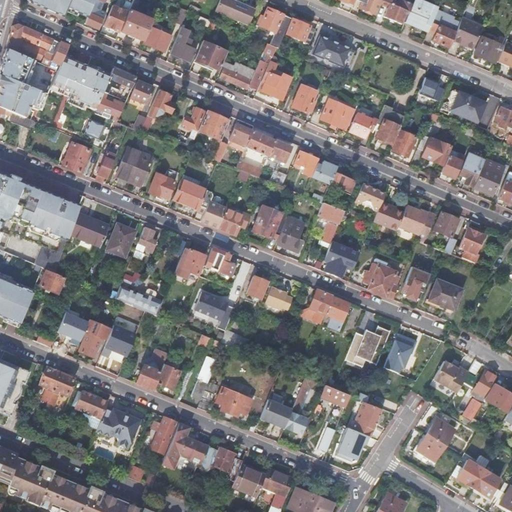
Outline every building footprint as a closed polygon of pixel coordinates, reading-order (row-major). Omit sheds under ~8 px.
[(28,0),(29,1),(29,2),(61,16),(65,7),(67,0),(28,0)] [(67,0),(65,7),(71,10),(79,13),(87,16),(94,0),(67,0)] [(94,0),(87,16),(84,23),(98,29),(103,19),(105,12),(100,10),(103,2),(103,0),(94,0)] [(132,0),(131,3),(127,12),(119,31),(142,41),(153,15),(148,12),(146,18),(132,13),(138,0),(137,0),(132,0)] [(231,0),(219,0),(215,11),(248,24),(254,9),(231,0)] [(355,0),(361,2),(358,7),(375,14),(380,2),(381,0),(355,0)] [(381,0),(380,2),(387,5),(382,16),(400,24),(406,11),(407,8),(409,9),(411,5),(402,1),(400,3),(396,2),(392,0),(381,0)] [(413,0),(411,5),(409,9),(404,22),(427,32),(429,28),(433,19),(437,7),(419,0),(413,0)] [(127,12),(131,3),(126,1),(122,10),(127,12)] [(112,6),(103,26),(118,33),(119,31),(127,12),(122,10),(112,6)] [(187,10),(180,7),(174,21),(182,24),(187,10)] [(282,35),(288,20),(281,17),(282,15),(267,8),(262,18),(260,16),(257,23),(260,25),(259,26),(282,35)] [(464,11),(457,27),(451,41),(458,44),(457,47),(462,49),(464,46),(472,50),(481,27),(470,23),(471,20),(473,15),(464,11)] [(210,20),(199,15),(196,22),(207,26),(210,20)] [(292,19),(285,33),(308,43),(313,31),(308,29),(309,26),(292,19)] [(433,19),(429,28),(436,31),(432,41),(448,48),(451,41),(457,27),(455,25),(453,26),(451,31),(438,26),(440,22),(433,19)] [(11,26),(6,48),(15,52),(16,49),(39,59),(43,51),(21,42),(23,40),(26,40),(47,49),(49,50),(53,40),(17,24),(11,26)] [(501,37),(506,39),(507,37),(511,28),(506,26),(501,37)] [(150,27),(143,43),(163,52),(170,36),(150,27)] [(180,27),(169,54),(189,63),(195,49),(188,46),(191,41),(186,38),(189,30),(180,27)] [(493,63),(501,46),(498,44),(491,42),(492,39),(482,35),(474,54),(493,63)] [(319,36),(311,54),(342,67),(350,49),(319,36)] [(501,46),(503,47),(505,42),(506,39),(501,37),(498,44),(501,46)] [(59,42),(53,40),(49,50),(47,49),(46,52),(45,52),(41,63),(47,65),(48,66),(53,55),(55,51),(59,42)] [(201,41),(193,59),(218,70),(226,52),(201,41)] [(48,66),(58,69),(64,55),(68,46),(59,42),(55,51),(53,55),(48,66)] [(503,47),(497,60),(511,66),(511,45),(505,42),(503,47)] [(275,47),(266,44),(264,49),(273,52),(275,47)] [(6,48),(0,68),(0,74),(6,77),(22,84),(33,59),(15,52),(6,48)] [(58,69),(50,88),(52,85),(58,88),(56,91),(66,96),(69,97),(68,99),(74,101),(74,103),(80,106),(81,104),(94,110),(95,108),(100,97),(103,91),(108,78),(110,75),(109,75),(108,77),(101,74),(102,72),(88,65),(78,61),(64,55),(58,69)] [(254,71),(253,74),(248,86),(255,89),(261,75),(262,72),(264,69),(266,63),(259,60),(257,64),(255,69),(254,71)] [(269,61),(263,76),(267,77),(261,91),(281,100),(284,91),(284,90),(289,78),(281,74),(279,78),(272,75),(276,64),(269,61)] [(135,78),(112,68),(110,75),(108,78),(112,80),(110,86),(116,88),(118,83),(131,88),(135,78)] [(247,78),(223,68),(218,78),(246,90),(248,86),(253,74),(249,73),(247,78)] [(369,72),(363,69),(359,78),(365,81),(369,72)] [(0,107),(25,117),(29,106),(38,110),(45,93),(37,90),(36,89),(22,84),(6,77),(0,74),(0,107)] [(439,101),(445,88),(438,85),(440,82),(425,76),(418,92),(439,101)] [(112,80),(108,78),(103,91),(113,95),(116,88),(110,86),(112,80)] [(137,81),(130,98),(145,105),(152,88),(137,81)] [(300,84),(290,107),(306,113),(310,103),(313,104),(314,101),(312,100),(316,91),(300,84)] [(157,90),(146,115),(152,118),(154,115),(157,116),(163,113),(164,110),(171,113),(175,104),(168,101),(170,95),(157,90)] [(388,95),(379,91),(374,104),(382,108),(388,95)] [(461,91),(458,99),(459,100),(456,106),(472,113),(479,98),(463,91),(463,92),(461,91)] [(100,97),(95,108),(118,117),(123,107),(112,102),(110,101),(100,97)] [(346,131),(351,118),(342,114),(345,108),(328,100),(319,119),(346,131)] [(482,126),(479,133),(485,135),(498,105),(489,101),(479,125),(482,126)] [(390,107),(384,104),(376,123),(380,125),(375,138),(390,144),(397,127),(398,127),(404,114),(390,108),(390,107)] [(33,128),(36,122),(25,117),(0,107),(0,114),(2,115),(3,112),(11,116),(9,120),(30,129),(31,127),(33,128)] [(182,124),(181,127),(184,129),(185,126),(196,130),(204,111),(195,108),(190,118),(186,116),(182,124)] [(511,133),(511,113),(500,108),(494,121),(511,128),(510,133),(511,133)] [(205,111),(197,130),(203,133),(202,136),(206,138),(208,135),(216,138),(213,146),(217,147),(220,141),(228,121),(205,111)] [(59,121),(64,123),(68,115),(62,113),(59,121)] [(371,120),(356,113),(348,131),(363,138),(367,129),(372,131),(376,122),(371,120)] [(98,140),(100,134),(104,125),(91,119),(85,134),(94,138),(98,140)] [(244,147),(251,131),(235,124),(228,140),(244,147)] [(274,140),(251,131),(244,147),(254,151),(253,154),(255,154),(256,152),(267,157),(268,155),(274,140)] [(400,131),(391,150),(407,157),(415,137),(400,131)] [(479,133),(474,131),(471,139),(489,147),(493,139),(485,135),(479,133)] [(423,135),(417,148),(423,151),(420,156),(441,165),(450,146),(423,135)] [(290,147),(274,140),(268,155),(283,162),(290,147)] [(217,147),(212,159),(217,161),(218,162),(227,144),(220,141),(217,147)] [(62,166),(80,173),(89,150),(71,143),(62,166)] [(122,178),(133,149),(126,146),(114,175),(122,178)] [(152,157),(133,149),(122,178),(141,186),(152,157)] [(316,164),(318,159),(299,151),(291,168),(311,177),(314,169),(316,164)] [(106,152),(95,179),(104,183),(115,156),(109,153),(106,152)] [(458,160),(448,155),(440,172),(454,178),(462,159),(459,157),(458,160)] [(238,161),(235,169),(237,169),(240,171),(245,173),(258,178),(261,170),(238,161)] [(320,166),(316,164),(314,169),(311,177),(329,184),(330,183),(331,180),(334,173),(336,167),(321,161),(320,166)] [(463,163),(458,175),(465,177),(462,183),(471,187),(478,170),(471,167),(472,163),(469,162),(468,165),(463,163)] [(482,167),(473,187),(491,195),(500,175),(482,167)] [(279,172),(274,184),(281,187),(286,175),(279,172)] [(0,216),(29,226),(68,239),(68,236),(77,211),(79,205),(0,173),(0,216)] [(331,180),(330,183),(349,192),(353,182),(334,173),(331,180)] [(155,174),(148,192),(157,196),(157,195),(167,199),(174,181),(155,174)] [(205,190),(180,180),(172,200),(197,210),(199,207),(205,190)] [(507,202),(511,191),(511,183),(505,181),(498,197),(504,200),(507,202)] [(361,184),(353,202),(376,212),(381,201),(384,194),(375,190),(361,184)] [(213,193),(205,190),(199,207),(205,209),(203,214),(200,222),(217,229),(225,209),(220,207),(209,202),(211,196),(213,193)] [(214,197),(211,196),(209,202),(220,207),(222,202),(220,198),(217,197),(214,197)] [(376,212),(372,221),(396,230),(397,226),(403,213),(395,209),(389,207),(390,205),(381,201),(376,212)] [(343,211),(322,203),(317,215),(324,218),(321,227),(324,228),(320,238),(319,240),(321,241),(327,243),(329,244),(340,217),(343,211)] [(250,231),(270,239),(271,236),(281,214),(261,205),(250,231)] [(413,209),(406,206),(403,213),(397,226),(418,235),(416,240),(423,243),(435,215),(427,212),(427,213),(419,210),(419,211),(413,209)] [(239,215),(225,209),(217,229),(235,236),(238,226),(239,224),(242,225),(241,227),(244,228),(249,215),(241,212),(239,215)] [(77,211),(68,236),(99,249),(109,224),(77,211)] [(348,213),(343,211),(340,217),(346,219),(348,213)] [(450,237),(444,251),(451,254),(457,240),(451,238),(459,220),(440,212),(433,230),(450,237)] [(0,216),(0,241),(7,244),(11,234),(23,239),(29,226),(0,216)] [(303,224),(287,217),(276,244),(297,252),(301,241),(297,239),(303,224)] [(112,234),(105,250),(125,258),(135,231),(119,224),(115,235),(112,234)] [(467,228),(482,235),(484,232),(468,225),(467,228)] [(40,246),(33,265),(43,269),(46,270),(55,274),(68,239),(29,226),(23,239),(40,246)] [(154,231),(143,227),(137,242),(135,249),(143,252),(144,250),(151,253),(156,241),(155,240),(156,238),(152,237),(154,231)] [(461,257),(473,263),(474,263),(478,255),(474,253),(482,235),(467,228),(466,229),(464,228),(464,227),(462,227),(460,232),(464,234),(458,247),(464,250),(461,257)] [(183,248),(186,243),(179,240),(173,254),(180,257),(183,248)] [(416,240),(414,245),(437,254),(439,249),(423,243),(416,240)] [(332,250),(323,271),(342,279),(350,258),(354,249),(344,246),(337,243),(334,244),(332,250)] [(180,257),(173,274),(186,279),(189,272),(196,275),(204,256),(202,255),(197,253),(188,249),(188,250),(183,248),(180,257)] [(207,257),(203,266),(229,276),(234,266),(226,263),(229,255),(211,248),(207,257)] [(369,284),(367,289),(392,299),(396,291),(392,289),(398,276),(394,275),(395,272),(384,267),(386,263),(379,260),(377,265),(372,263),(367,274),(365,273),(362,280),(364,281),(364,282),(369,284)] [(63,278),(46,271),(39,288),(57,295),(63,278)] [(0,274),(0,278),(11,283),(13,279),(0,274)] [(136,279),(124,274),(122,279),(129,281),(132,283),(136,279)] [(252,276),(245,293),(259,299),(267,281),(252,276)] [(407,277),(401,292),(409,295),(408,297),(413,300),(421,282),(407,277)] [(0,316),(4,318),(20,324),(33,292),(11,283),(0,278),(0,316)] [(122,279),(120,286),(126,288),(129,281),(122,279)] [(436,280),(428,300),(440,304),(440,302),(453,307),(460,290),(436,280)] [(120,286),(114,298),(122,302),(145,311),(156,316),(160,306),(162,301),(154,298),(151,303),(145,300),(146,297),(144,297),(142,296),(142,295),(126,288),(120,286)] [(286,293),(270,286),(268,292),(263,303),(279,309),(280,307),(285,295),(286,293)] [(202,289),(192,315),(226,328),(236,303),(202,289)] [(331,296),(315,290),(308,308),(323,314),(331,296)] [(151,303),(154,298),(154,297),(145,294),(144,297),(146,297),(145,300),(151,303)] [(285,295),(280,307),(287,309),(291,298),(285,295)] [(323,314),(319,323),(337,330),(348,303),(331,296),(323,314)] [(112,327),(89,318),(84,331),(90,333),(89,335),(86,334),(78,351),(94,358),(101,340),(97,339),(98,337),(106,340),(112,327)] [(63,324),(56,342),(71,348),(80,327),(73,324),(72,328),(63,324)] [(430,336),(401,324),(397,333),(410,338),(406,347),(405,346),(404,348),(422,356),(430,336)] [(362,336),(356,334),(344,361),(362,368),(365,360),(376,364),(380,353),(374,351),(376,345),(383,348),(389,331),(377,326),(374,333),(365,330),(362,336)] [(224,333),(220,342),(223,344),(243,352),(248,340),(225,330),(224,333)] [(219,331),(215,340),(220,342),(224,333),(219,331)] [(215,340),(201,334),(196,346),(206,350),(209,343),(221,348),(223,344),(220,342),(215,340)] [(111,344),(103,362),(118,368),(126,351),(111,344)] [(143,366),(135,383),(152,390),(162,365),(167,353),(156,349),(150,362),(156,365),(154,370),(143,366)] [(475,373),(482,362),(476,359),(470,370),(475,373)] [(468,372),(459,366),(458,368),(452,365),(445,360),(433,379),(456,393),(468,372)] [(0,386),(19,395),(28,373),(0,361),(0,386)] [(179,372),(162,365),(152,390),(157,392),(160,385),(172,390),(179,372)] [(44,393),(50,395),(59,373),(46,368),(39,384),(47,387),(44,393)] [(492,387),(493,384),(497,378),(485,370),(483,374),(479,379),(471,394),(475,397),(469,405),(471,406),(466,414),(472,418),(473,418),(484,399),(492,387)] [(59,373),(50,395),(56,398),(58,392),(66,396),(73,379),(59,373)] [(192,396),(200,399),(204,391),(207,383),(199,380),(192,396)] [(307,383),(303,381),(291,409),(296,411),(307,383)] [(333,389),(323,385),(319,396),(335,403),(334,405),(317,448),(325,452),(348,396),(333,389)] [(0,412),(10,417),(19,395),(0,386),(0,412)] [(228,414),(236,394),(221,387),(215,403),(222,405),(220,410),(228,414)] [(508,413),(511,405),(511,395),(500,388),(498,391),(492,387),(484,399),(508,413)] [(90,426),(96,429),(105,407),(107,402),(81,391),(80,393),(77,392),(72,405),(74,407),(73,409),(94,418),(90,426)] [(200,399),(196,409),(206,413),(213,394),(204,391),(200,399)] [(251,400),(236,394),(228,414),(236,417),(238,412),(245,415),(251,400)] [(291,410),(267,400),(259,419),(283,429),(284,427),(290,412),(291,410)] [(368,404),(362,401),(351,429),(367,436),(369,437),(374,426),(376,421),(381,409),(368,404)] [(96,429),(95,431),(109,437),(112,436),(116,438),(117,441),(116,444),(127,449),(140,421),(112,409),(112,410),(105,407),(96,429)] [(290,412),(284,427),(297,433),(300,428),(303,429),(307,419),(290,412)] [(424,431),(427,432),(436,418),(446,424),(449,420),(437,412),(424,431)] [(178,423),(164,417),(160,424),(157,432),(149,450),(164,456),(178,423)] [(427,432),(426,433),(444,445),(454,430),(446,424),(436,418),(427,432)] [(473,418),(472,418),(471,421),(468,425),(473,428),(476,424),(478,420),(473,418)] [(157,432),(160,424),(153,421),(150,429),(157,432)] [(200,464),(206,450),(208,447),(208,446),(195,441),(189,439),(185,437),(189,427),(178,423),(164,456),(160,464),(166,467),(170,457),(172,453),(183,457),(200,464)] [(367,436),(351,429),(346,427),(335,455),(350,461),(355,460),(359,449),(362,443),(364,444),(367,436)] [(416,449),(425,434),(423,433),(410,453),(422,461),(426,456),(416,449)] [(426,433),(425,434),(416,449),(426,456),(434,461),(444,445),(426,433)] [(0,447),(0,484),(8,488),(15,458),(16,455),(0,447)] [(201,464),(199,468),(204,470),(208,469),(210,465),(227,472),(225,476),(227,479),(233,482),(240,465),(242,461),(233,457),(235,454),(217,447),(216,450),(208,447),(206,450),(201,464)] [(26,463),(15,458),(8,488),(7,489),(14,492),(13,495),(25,500),(24,501),(37,507),(38,506),(46,509),(48,506),(55,509),(57,510),(60,511),(62,511),(140,511),(141,510),(135,507),(130,505),(112,498),(107,496),(100,493),(100,495),(87,490),(74,485),(63,481),(50,475),(38,470),(38,468),(32,465),(26,463)] [(466,460),(462,468),(456,478),(470,487),(472,488),(482,470),(466,460)] [(231,486),(256,497),(260,486),(265,475),(240,465),(233,482),(231,486)] [(456,478),(462,468),(456,465),(449,477),(469,490),(470,487),(456,478)] [(128,466),(124,476),(138,482),(143,472),(128,466)] [(270,510),(268,511),(278,511),(292,479),(267,469),(265,475),(260,486),(277,493),(270,510)] [(498,479),(482,470),(472,488),(473,488),(487,497),(494,487),(498,479)] [(148,474),(145,482),(152,484),(155,477),(148,474)] [(376,507),(378,508),(386,493),(397,499),(399,493),(387,486),(376,507)] [(511,511),(511,487),(509,486),(504,494),(498,504),(511,511)] [(499,490),(494,487),(487,497),(473,488),(471,491),(491,503),(499,490)] [(295,488),(287,508),(296,511),(328,511),(332,503),(295,488)] [(511,511),(498,504),(504,494),(499,490),(491,503),(506,511),(511,511)] [(378,508),(377,509),(382,511),(400,511),(405,503),(397,499),(386,493),(378,508)]
